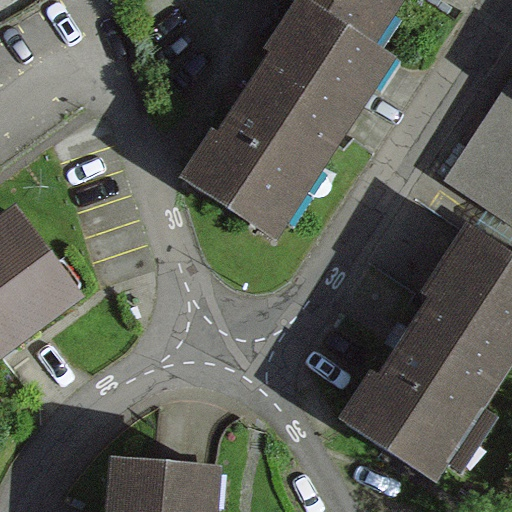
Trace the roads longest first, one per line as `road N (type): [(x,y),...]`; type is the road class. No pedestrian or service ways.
road 1 (residential): [(503,0),(322,283),(282,314),(221,334)]
road 2 (residential): [(221,334),(179,268),(106,0)]
road 3 (residential): [(221,334),(91,395),(33,463),(5,511)]
road 4 (residential): [(342,511),(284,401),(221,334)]
